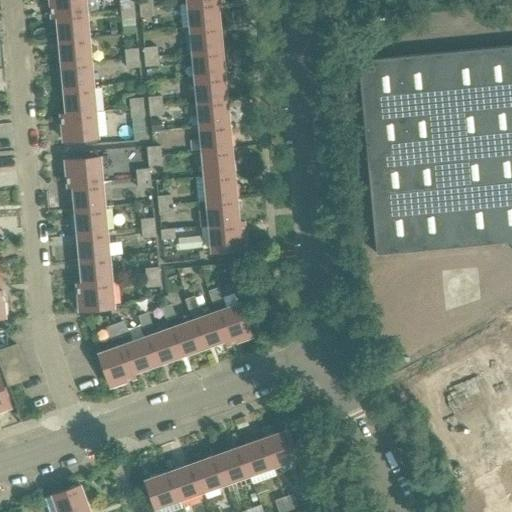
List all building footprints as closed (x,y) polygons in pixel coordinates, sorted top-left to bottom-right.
[(51,0),(53,16),(86,13),(84,0),(51,0)] [(122,10),(134,8),(133,0),(125,0),(121,0),(122,10)] [(191,28),(219,25),(217,1),(222,1),(222,0),(219,0),(189,3),(191,28)] [(153,6),(141,8),(142,17),(154,16),(153,6)] [(134,8),(122,10),(123,18),(135,17),(134,8)] [(60,40),(88,37),(86,13),(53,16),(53,17),(58,16),(60,40)] [(219,25),(191,28),(194,52),(221,50),(219,25)] [(88,37),(60,40),(63,65),(90,62),(88,37)] [(145,57),(158,56),(157,47),(144,48),(145,57)] [(126,59),(139,57),(138,48),(126,50),(126,59)] [(511,48),(355,65),(374,258),(506,242),(511,248),(511,48)] [(196,77),(223,74),(221,50),(194,52),(196,77)] [(158,56),(145,57),(146,66),(159,65),(158,56)] [(139,57),(126,59),(127,68),(140,67),(139,57)] [(65,89),(93,87),(90,62),(63,65),(65,89)] [(223,74),(196,77),(199,102),(226,99),(223,74)] [(93,87),(65,89),(67,113),(62,114),(62,115),(95,112),(93,87)] [(150,106),(163,105),(162,97),(149,98),(150,106)] [(131,108),(144,107),(143,98),(130,99),(131,108)] [(201,126),(228,124),(226,99),(199,102),(201,126)] [(163,105),(150,106),(151,115),(164,114),(163,105)] [(144,107),(131,108),(132,117),(145,116),(144,107)] [(95,112),(62,115),(64,140),(97,136),(95,112)] [(161,119),(152,120),(153,130),(162,129),(161,119)] [(228,124),(201,126),(203,151),(230,148),(228,124)] [(149,156),(161,155),(161,146),(148,147),(149,156)] [(206,176),(233,173),(230,148),(203,151),(206,176)] [(161,155),(149,156),(150,165),(162,164),(161,155)] [(68,185),(102,182),(100,156),(66,160),(68,185)] [(138,178),(150,177),(150,168),(137,169),(138,178)] [(233,173),(206,176),(208,200),(235,198),(233,173)] [(150,177),(138,178),(138,187),(151,186),(150,177)] [(76,209),(104,207),(102,182),(68,185),(69,185),(74,185),(76,209)] [(159,205),(172,204),(171,195),(158,196),(159,205)] [(237,221),(235,198),(208,200),(208,201),(198,202),(200,226),(210,225),(243,222),(243,221),(237,221)] [(172,204),(159,205),(160,214),(173,212),(172,204)] [(104,207),(76,209),(78,234),(106,231),(104,207)] [(142,228),(155,227),(154,218),(141,219),(142,228)] [(210,225),(213,250),(246,247),(243,222),(210,225)] [(155,227),(142,228),(143,237),(156,236),(155,227)] [(162,238),(175,237),(174,228),(161,229),(162,238)] [(81,258),(109,256),(106,231),(78,234),(81,258)] [(109,256),(81,258),(83,282),(78,283),(111,280),(109,256)] [(147,277),(160,276),(159,267),(146,268),(147,277)] [(160,276),(147,277),(147,286),(160,285),(160,276)] [(111,280),(78,283),(80,309),(113,306),(111,280)] [(214,302),(222,299),(218,287),(209,290),(214,302)] [(190,310),(199,308),(194,296),(186,299),(190,310)] [(217,311),(228,343),(252,334),(241,303),(217,311)] [(167,319),(175,316),(171,304),(163,307),(167,319)] [(193,320),(203,346),(225,338),(227,343),(228,343),(217,311),(193,320)] [(143,327),(152,324),(148,312),(139,315),(143,327)] [(116,323),(120,336),(129,333),(124,320),(116,323)] [(170,328),(179,354),(203,346),(193,320),(170,328)] [(111,338),(120,336),(116,323),(107,326),(111,338)] [(146,336),(156,362),(179,354),(170,328),(146,336)] [(133,370),(156,362),(146,336),(123,345),(134,376),(135,376),(133,370)] [(0,363),(21,356),(17,345),(0,350),(0,363)] [(110,384),(134,376),(123,345),(99,353),(110,384)] [(21,356),(0,363),(4,375),(25,367),(21,356)] [(25,367),(4,375),(8,386),(29,379),(25,367)] [(0,409),(11,406),(0,376),(0,409)] [(264,439),(274,466),(297,458),(288,430),(264,439)] [(241,447),(250,474),(274,466),(264,439),(241,447)] [(227,482),(250,474),(241,447),(217,455),(227,482)] [(194,464),(203,491),(227,482),(217,455),(194,464)] [(180,499),(203,491),(194,464),(170,472),(180,499)] [(155,508),(180,499),(170,472),(146,481),(155,508)] [(81,511),(89,510),(80,485),(54,494),(45,498),(49,507),(57,504),(60,511),(81,511)] [(284,497),(289,509),(298,506),(293,494),(284,497)] [(280,511),(289,509),(284,497),(276,499),(280,511)]
